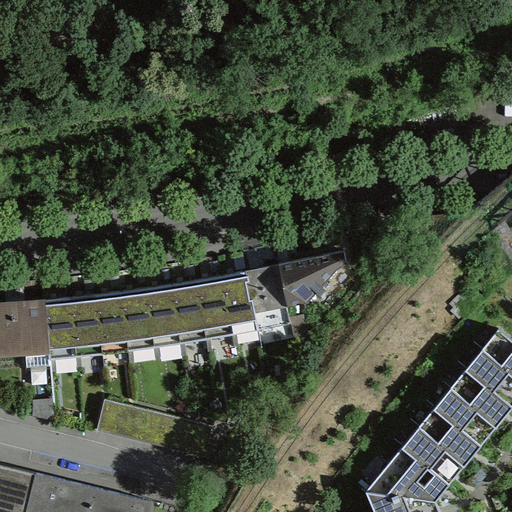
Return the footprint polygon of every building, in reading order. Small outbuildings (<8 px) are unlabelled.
[(511,229),(495,241),(507,258),(511,254),(511,229)] [(279,262),(279,263),(287,304),(308,300),(336,267),(346,261),(344,249),(304,257),(279,262)] [(290,322),(287,304),(279,263),(261,266),(247,269),(249,279),(247,279),(250,297),(253,296),(259,328),(290,322)] [(232,333),(259,328),(253,296),(250,297),(247,279),(249,279),(247,269),(231,272),(222,274),(232,333)] [(232,333),(222,274),(206,277),(196,278),(207,337),(232,333)] [(171,282),(181,342),(207,337),(196,278),(180,281),(171,282)] [(146,286),(155,346),(181,342),(171,282),(155,285),(146,286)] [(155,346),(146,286),(130,288),(121,290),(129,349),(155,346)] [(129,349),(121,290),(104,292),(96,293),(103,352),(129,349)] [(103,352),(96,293),(78,295),(70,296),(76,355),(103,352)] [(0,352),(25,350),(27,366),(50,364),(50,358),(44,298),(42,298),(41,296),(24,297),(24,300),(0,301),(0,352)] [(53,297),(44,298),(50,358),(76,355),(70,296),(53,297)] [(291,320),(294,332),(308,330),(305,317),(291,320)] [(511,338),(498,327),(483,347),(511,370),(511,338)] [(511,370),(483,347),(467,366),(511,402),(511,370)] [(511,402),(467,366),(451,385),(497,423),(511,404),(511,402)] [(99,388),(53,380),(57,416),(129,434),(136,405),(98,394),(99,388)] [(451,385),(435,405),(481,442),(497,423),(451,385)] [(435,405),(419,424),(466,462),(481,442),(435,405)] [(419,424),(403,443),(450,481),(466,462),(419,424)] [(450,481),(403,443),(366,488),(435,499),(450,481)] [(0,511),(26,511),(36,472),(14,466),(14,465),(0,461),(0,511)] [(66,511),(75,481),(52,475),(36,472),(26,511),(66,511)] [(91,485),(75,481),(66,511),(107,511),(113,490),(91,485)] [(440,511),(435,499),(366,488),(376,511),(440,511)] [(129,494),(113,490),(107,511),(148,511),(151,500),(129,494)]
